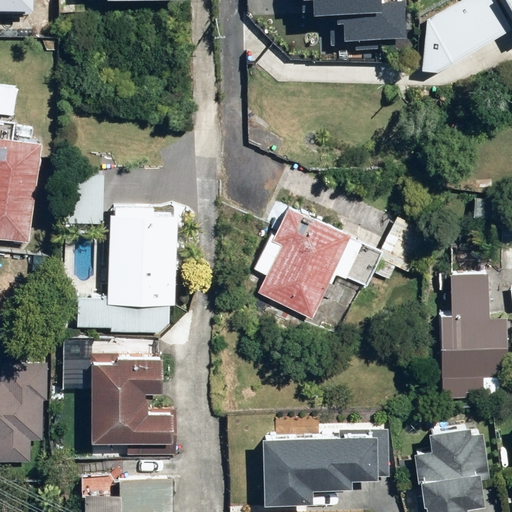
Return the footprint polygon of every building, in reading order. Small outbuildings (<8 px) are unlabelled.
[(364,0),(281,0),(282,12),(320,12),(319,50),(364,51),(364,0)] [(511,0),(456,0),(402,36),(429,75),(498,28),(508,43),(511,39),(511,0)] [(0,104),(0,229),(37,233),(48,125),(23,122),(25,107),(0,104)] [(260,125),(251,139),(277,154),(285,141),(260,125)] [(71,324),(109,326),(177,330),(180,278),(189,279),(190,256),(181,255),(185,194),(117,190),(111,290),(73,288),(71,324)] [(464,194),(462,216),(491,218),(493,196),(464,194)] [(353,233),(278,199),(247,267),(258,272),(250,289),(305,313),(323,272),(334,277),(353,233)] [(423,230),(393,215),(374,253),(405,268),(423,230)] [(373,251),(356,245),(344,277),(360,283),(373,251)] [(479,273),(439,272),(438,313),(431,313),(429,395),(502,396),(502,377),(493,377),(494,336),(497,336),(498,315),(478,315),(479,273)] [(97,340),(97,352),(67,351),(66,378),(96,379),(94,427),(178,430),(179,401),(154,401),(155,377),(170,378),(171,342),(97,340)] [(46,432),(49,353),(3,351),(2,371),(0,370),(0,454),(34,456),(35,432),(46,432)] [(277,435),(249,435),(248,500),(305,501),(305,487),(341,487),(341,477),(385,478),(385,427),(318,426),(318,417),(277,417),(277,435)] [(511,511),(511,419),(507,420),(511,452),(511,468),(508,469),(511,490),(511,493),(503,495),(506,511),(511,511)] [(407,454),(411,511),(455,511),(456,510),(471,509),(469,478),(483,477),(479,422),(413,426),(415,453),(407,454)] [(88,511),(183,511),(186,466),(92,459),(88,511)]
